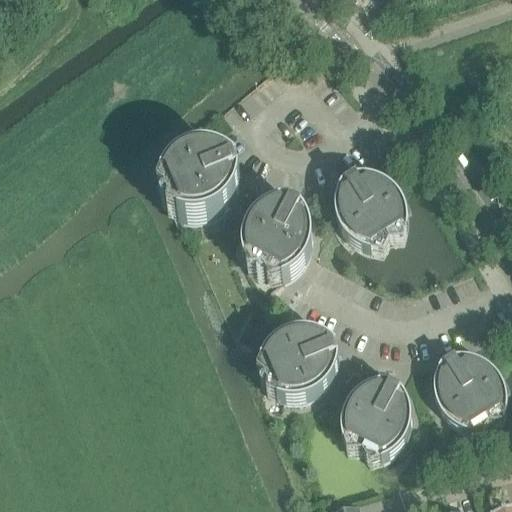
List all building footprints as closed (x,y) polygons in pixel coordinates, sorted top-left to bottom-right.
[(169,178),(163,188),(165,187),(181,227),(180,227),(191,230),(201,229),(212,226),(221,221),(229,214),(235,205),(238,195),(240,185),(239,185),(232,170),(232,169),(222,164),(211,161),(199,161),(188,164),(178,170),(169,178)] [(361,256),(373,260),(372,259),(407,237),(407,238),(408,227),(406,216),(402,206),(395,198),(386,191),(377,187),(366,185),(355,186),(356,187),(342,196),(341,195),(337,206),(337,218),(339,230),(344,241),(352,249),(361,256)] [(286,211),(287,211),(275,213),(264,218),(256,226),(249,235),(245,246),(244,258),(246,269),(246,268),(284,288),(284,289),(293,284),(301,277),(307,268),(311,258),(312,248),(311,237),(308,227),(302,218),(301,219),(286,211)] [(269,357),(263,367),(264,367),(281,407),(280,407),(290,409),(301,409),(311,406),(320,401),(328,394),(334,385),(338,375),(339,364),(338,365),(332,349),(322,343),(310,340),(299,340),(287,343),(277,349),(269,357)] [(460,435),(470,440),(470,439),(506,416),(506,417),(507,406),(505,396),(500,386),(494,377),(485,371),(476,366),(465,365),(454,365),(455,366),(441,375),(437,386),(436,397),(438,409),(443,420),(450,429),(460,435)] [(345,449),(345,448),(381,467),(381,468),(391,464),(400,457),(406,448),(410,438),(411,427),(409,416),(405,405),(397,397),(397,398),(385,391),(374,393),(363,398),(354,405),(348,415),(344,426),(343,437),(345,449)]
